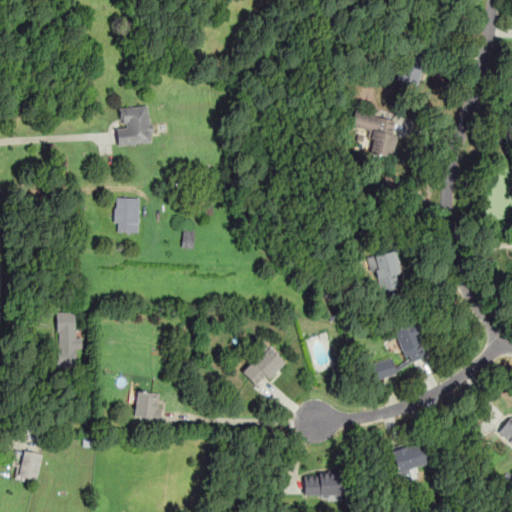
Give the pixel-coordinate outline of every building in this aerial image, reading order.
[(403,48),(395,79),(417,85),(421,70),(425,71),(430,55),(403,48)] [(116,144),(152,141),(149,104),(121,106),(122,125),(115,126),(116,144)] [(395,119),(354,110),(350,128),(373,133),(369,151),(387,155),(395,119)] [(138,197),(113,197),(113,231),(138,231),(138,197)] [(181,246),(193,247),(193,227),(182,226),(181,246)] [(400,289),(398,250),(373,251),(376,290),(400,289)] [(55,366),(75,366),(75,310),(55,310),(55,366)] [(406,362),(428,352),(413,320),(391,330),(406,362)] [(284,361),(266,343),(240,369),(257,388),(284,361)] [(391,356),(366,363),(372,380),(395,373),(391,356)] [(132,416),(157,419),(160,392),(135,389),(132,416)] [(495,431),(511,446),(511,413),(495,431)] [(389,449),(400,482),(410,479),(406,469),(428,462),(421,439),(389,449)] [(15,475),(34,480),(41,453),(22,449),(15,475)] [(342,495),(342,472),(303,472),(303,495),(342,495)]
